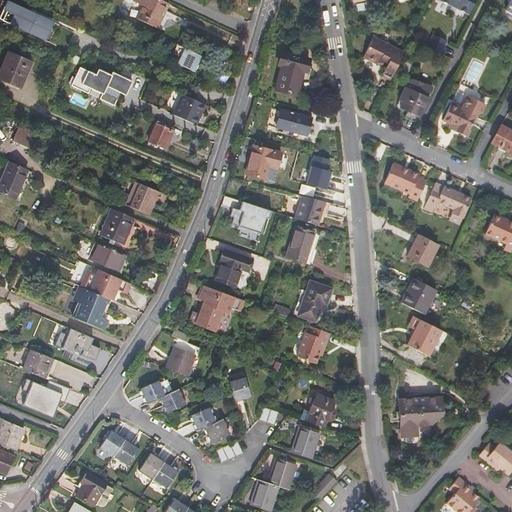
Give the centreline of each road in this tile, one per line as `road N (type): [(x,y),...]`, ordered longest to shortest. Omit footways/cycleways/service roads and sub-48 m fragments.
road 1 (unclassified): [(388,509),(371,436),(347,111)]
road 2 (tertiary): [(259,35),(180,269),(104,396)]
road 3 (residential): [(104,396),(227,480),(262,430)]
road 4 (residential): [(347,111),(511,193)]
road 5 (unknown): [(411,143),(482,0)]
road 6 (tertiary): [(104,396),(24,510)]
